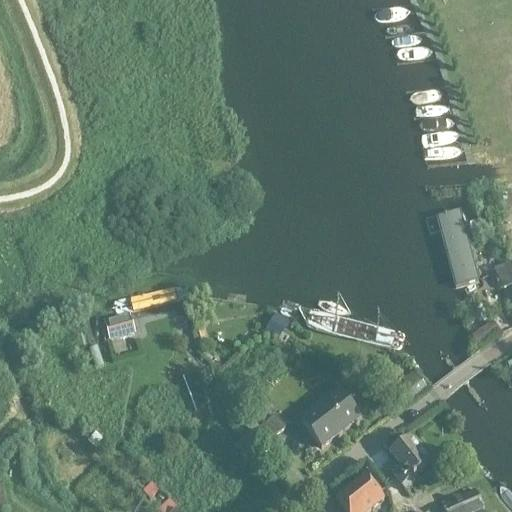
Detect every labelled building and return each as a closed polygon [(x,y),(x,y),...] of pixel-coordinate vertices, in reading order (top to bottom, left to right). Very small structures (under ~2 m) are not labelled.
[(487,284),(466,213),(433,222),(453,294),(487,284)] [(511,265),(494,272),(503,292),(511,287),(511,265)] [(173,289),(129,300),(132,312),(176,302),(173,289)] [(137,333),(131,317),(108,326),(114,341),(137,333)] [(325,317),(321,332),(406,354),(410,339),(325,317)] [(498,330),(492,322),(470,338),(475,346),(498,330)] [(445,362),(453,373),(454,372),(468,389),(467,390),(477,402),(480,402),(481,398),(471,386),(470,387),(456,370),(457,369),(449,358),(445,358),(445,362)] [(395,393),(403,406),(426,389),(414,374),(402,382),(405,386),(395,393)] [(360,419),(340,393),(300,424),(321,450),(360,419)] [(236,421),(249,436),(264,454),(274,446),(270,441),(285,429),(274,416),(257,430),(245,414),(236,421)] [(409,440),(389,455),(400,469),(393,475),(405,491),(415,482),(414,480),(416,479),(414,477),(429,465),(409,440)] [(343,511),(370,511),(383,502),(364,477),(335,500),(343,511)] [(158,492),(151,485),(142,493),(149,501),(158,492)] [(484,511),(475,493),(442,508),(443,511),(484,511)] [(158,511),(172,511),(175,510),(176,509),(169,502),(158,511)]
